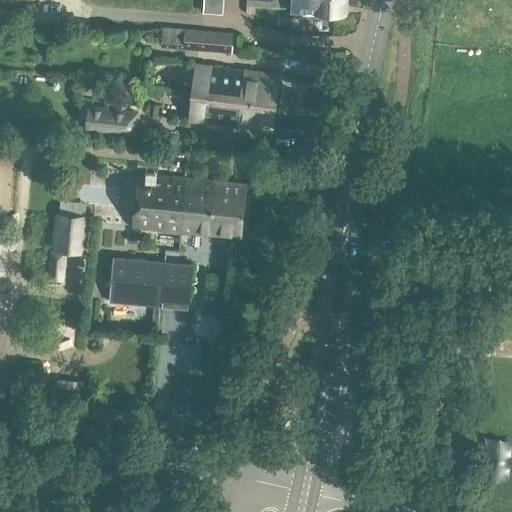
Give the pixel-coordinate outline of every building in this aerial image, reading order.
[(293,0),(293,10),(316,12),(346,15),(346,0),(293,0)] [(183,47),(185,29),(163,28),(161,46),(183,47)] [(185,29),(183,47),(231,51),(233,33),(185,29)] [(196,64),(192,92),(241,98),(242,94),(254,96),(253,110),(274,112),(279,75),(196,64)] [(242,94),(241,98),(192,92),(189,120),(272,130),(274,112),(253,110),(254,96),(242,94)] [(85,130),(137,136),(140,110),(88,104),(85,130)] [(184,230),(188,190),(184,190),(186,177),(139,172),(134,225),(184,230)] [(186,177),(184,190),(188,190),(184,230),(241,235),(247,183),(186,177)] [(59,214),(56,247),(83,250),(86,217),(59,214)] [(52,251),(49,278),(62,279),(65,252),(52,251)] [(113,257),(109,301),(160,306),(165,262),(113,257)] [(165,262),(160,306),(189,309),(193,265),(165,262)] [(185,417),(199,417),(199,418),(202,419),(205,419),(208,418),(210,416),(211,413),(213,413),(214,411),(213,410),(213,409),(213,407),(212,406),(211,405),(209,404),(208,403),(206,402),(204,402),(204,404),(202,404),(186,404),(185,417)]
